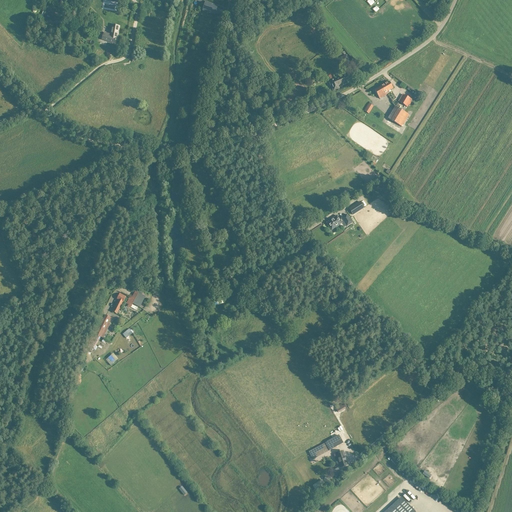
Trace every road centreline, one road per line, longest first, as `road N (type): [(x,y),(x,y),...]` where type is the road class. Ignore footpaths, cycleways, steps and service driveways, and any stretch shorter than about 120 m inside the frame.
road 1 (track): [(248,133),(291,227),(407,354),(426,367),(498,373),(511,392)]
road 2 (unclassified): [(193,146),(248,133),(362,83),(430,40),(453,0)]
road 3 (unknown): [(0,440),(31,318),(120,186)]
road 4 (track): [(0,65),(45,111),(89,137),(145,150)]
road 5 (unclassified): [(231,0),(193,146)]
road 6 (track): [(511,396),(479,511)]
